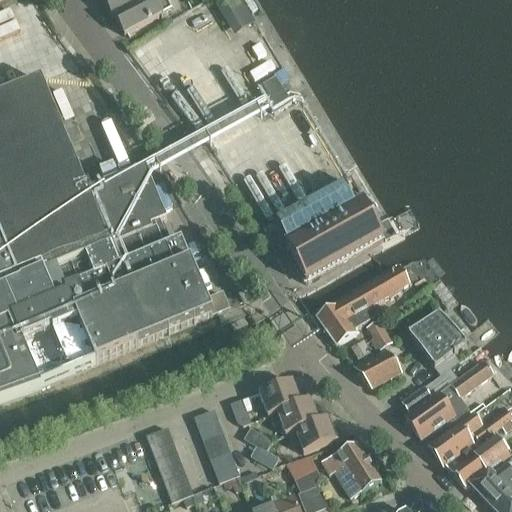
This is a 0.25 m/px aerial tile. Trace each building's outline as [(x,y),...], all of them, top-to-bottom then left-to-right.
[(112,20),(114,19),(148,0),(102,0),(112,20)] [(165,0),(148,0),(114,19),(124,38),(172,13),(165,0)] [(254,27),(254,26),(238,0),(228,0),(222,4),(238,30),(251,22),(254,27)] [(275,81),(258,92),(274,116),(291,106),(275,81)] [(0,407),(40,392),(40,391),(95,370),(94,367),(229,315),(222,298),(204,305),(202,299),(199,290),(198,290),(190,270),(181,246),(169,250),(159,226),(166,223),(150,183),(146,174),(145,171),(104,187),(104,188),(86,195),(43,84),(0,100),(0,407)] [(269,105),(146,174),(150,183),(273,114),(269,105)] [(318,177),(340,163),(320,132),(299,145),(318,177)] [(287,252),(287,253),(306,287),(384,243),(364,208),(353,214),(287,252)] [(387,225),(377,230),(385,244),(394,238),(387,225)] [(400,272),(316,321),(336,350),(337,349),(356,337),(354,334),(379,319),(378,318),(373,309),(382,304),(409,288),(400,272)] [(382,304),(373,309),(378,318),(387,312),(385,308),(382,304)] [(439,318),(408,338),(434,372),(441,381),(459,367),(453,358),(466,348),(439,318)] [(366,331),(379,355),(393,347),(380,323),(366,331)] [(351,352),(358,363),(371,355),(364,344),(351,352)] [(386,351),(353,370),(372,393),(389,385),(402,377),(386,351)] [(430,404),(405,422),(407,425),(409,428),(421,444),(446,426),(449,431),(458,425),(463,421),(470,416),(468,414),(467,412),(460,403),(488,382),(489,382),(493,379),(494,378),(492,377),(490,373),(484,365),(450,390),(450,389),(430,404)] [(267,421),(276,417),(276,416),(299,407),(291,385),(258,398),(267,421)] [(430,403),(422,392),(403,407),(410,416),(430,403)] [(285,439),(294,436),(293,434),(317,426),(309,403),(299,407),(276,416),(276,417),(285,439)] [(242,404),(230,408),(237,426),(243,431),(251,427),(242,404)] [(194,422),(198,433),(218,425),(214,414),(194,422)] [(429,450),(445,471),(511,422),(511,420),(507,414),(483,432),(474,418),(429,450)] [(293,434),(294,436),(302,458),(335,445),(326,422),(317,426),(293,434)] [(501,431),(506,438),(511,433),(511,424),(501,431)] [(198,433),(202,444),(222,436),(218,425),(198,433)] [(146,440),(150,452),(172,443),(168,432),(146,440)] [(243,444),(255,451),(265,456),(271,445),(249,433),(243,444)] [(202,444),(207,455),(227,447),(222,436),(202,444)] [(470,489),(489,476),(510,460),(493,437),(446,472),(466,493),(470,489)] [(150,452),(155,463),(176,454),(172,443),(150,452)] [(207,455),(211,466),(231,458),(227,447),(207,455)] [(329,479),(334,476),(350,503),(380,485),(357,448),(320,466),(329,479)] [(265,456),(255,451),(249,461),(271,474),(278,463),(265,456)] [(155,463),(159,474),(181,466),(176,454),(155,463)] [(211,466),(215,477),(235,469),(231,458),(211,466)] [(511,511),(511,463),(492,479),(489,476),(470,489),(475,495),(483,502),(488,508),(492,511),(511,511)] [(159,474),(163,485),(185,477),(181,466),(159,474)] [(313,466),(307,469),(315,485),(320,482),(313,466)] [(235,469),(215,477),(219,488),(239,480),(235,469)] [(315,485),(307,469),(290,477),(298,493),(315,485)] [(258,480),(255,474),(239,481),(241,487),(258,480)] [(163,485),(167,496),(189,488),(185,477),(163,485)] [(275,485),(266,489),(271,499),(279,496),(275,485)] [(189,488),(167,496),(172,507),(183,503),(192,500),(193,499),(189,488)] [(297,498),(302,511),(325,511),(326,511),(317,490),(297,498)] [(193,499),(192,500),(195,508),(204,504),(201,496),(193,499)] [(279,497),(270,500),(274,508),(272,509),(273,511),(297,511),(293,501),(282,505),(279,497)] [(192,500),(183,503),(186,511),(194,507),(192,500)]
